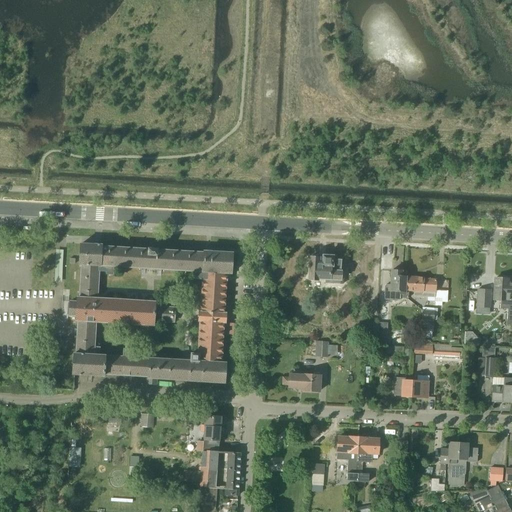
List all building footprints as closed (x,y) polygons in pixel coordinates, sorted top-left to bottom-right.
[(224,363),(221,363),(224,321),(224,316),(227,274),(230,274),(231,253),(203,251),(203,253),(100,246),(100,245),(80,244),(79,265),(80,265),(78,297),(77,297),(77,302),(70,302),(69,316),(76,317),(76,321),(77,321),(75,354),(74,354),(73,375),(74,375),(103,377),(103,374),(148,377),(147,384),(155,384),(155,379),(188,381),(187,381),(223,383),(224,363)] [(61,282),(62,250),(55,249),(54,282),(61,282)] [(309,258),(308,279),(317,280),(325,280),(325,282),(343,284),(343,277),(340,277),(340,270),(341,260),(332,259),(332,257),(322,256),(322,259),(318,258),(316,256),(312,256),(310,258),(309,258)] [(408,291),(405,291),(405,281),(408,282),(408,278),(406,277),(406,272),(390,271),(389,286),(389,299),(400,299),(400,298),(408,298),(408,291)] [(405,281),(405,291),(408,291),(413,291),(413,296),(428,297),(427,301),(434,301),(447,302),(447,291),(435,290),(435,280),(423,279),(423,278),(408,278),(408,282),(405,281)] [(494,298),(494,300),(496,301),(501,301),(500,308),(508,309),(506,325),(511,325),(511,283),(507,283),(507,279),(495,278),(494,288),(494,298)] [(479,289),(478,307),(490,308),(492,308),(496,308),(496,301),(494,300),(494,298),(490,298),(491,290),(479,289)] [(437,308),(422,307),(421,319),(436,320),(437,308)] [(433,321),(420,320),(419,332),(433,333),(433,321)] [(377,333),(377,323),(365,322),(365,332),(377,333)] [(377,333),(377,343),(387,344),(387,334),(387,323),(377,323),(377,333)] [(474,332),(464,331),(464,346),(480,347),(481,337),(476,337),(474,334),(474,332)] [(315,341),(314,357),(327,357),(328,342),(315,341)] [(413,353),(431,355),(432,344),(414,342),(413,353)] [(433,355),(459,356),(460,349),(455,349),(455,348),(451,347),(451,345),(434,344),(433,355)] [(404,347),(386,346),(385,354),(403,355),(404,347)] [(494,376),(496,358),(494,358),(495,348),(482,347),(481,358),(480,358),(478,375),(494,376)] [(319,392),(320,376),(302,375),(302,373),(298,373),(298,370),(294,370),(293,376),(289,375),(289,379),(283,378),(283,384),(288,384),(288,387),(297,388),(301,389),(301,390),(319,392)] [(410,397),(427,398),(428,376),(417,375),(417,381),(414,381),(414,379),(411,379),(410,397)] [(411,379),(395,378),(394,386),(394,396),(410,397),(411,379)] [(511,402),(511,387),(511,385),(511,378),(493,378),(491,401),(511,402)] [(141,414),(140,424),(140,426),(152,427),(154,415),(141,414)] [(197,417),(186,416),(186,425),(197,426),(197,417)] [(202,451),(218,453),(220,418),(205,417),(204,425),(201,425),(201,434),(204,434),(202,451)] [(355,474),(358,438),(349,437),(349,438),(337,437),(336,457),(336,460),(347,460),(346,481),(355,482),(357,482),(358,474),(355,474)] [(355,482),(355,488),(364,489),(364,482),(368,483),(368,475),(361,474),(362,463),(370,463),(370,454),(377,454),(378,439),(366,439),(366,438),(358,438),(355,474),(358,474),(357,482),(355,482)] [(459,444),(449,443),(449,450),(441,450),(440,460),(440,471),(445,471),(446,463),(448,463),(448,474),(449,474),(449,485),(457,485),(459,444)] [(457,485),(464,486),(465,474),(466,462),(476,462),(477,448),(467,448),(467,444),(459,444),(457,485)] [(201,474),(204,474),(204,470),(206,470),(206,467),(216,468),(218,453),(202,451),(201,471),(184,470),(183,481),(200,483),(201,474)] [(239,470),(240,454),(223,453),(221,453),(218,453),(216,468),(239,470)] [(322,485),(323,465),(312,464),(311,484),(322,485)] [(215,487),(216,479),(216,468),(206,467),(206,470),(204,470),(204,474),(201,474),(200,483),(197,511),(214,511),(217,488),(215,487)] [(490,481),(490,485),(495,486),(496,481),(502,481),(503,468),(490,467),(489,481),(490,481)] [(216,479),(225,480),(225,483),(238,484),(239,470),(216,468),(216,479)] [(430,491),(444,491),(444,484),(438,484),(438,479),(431,478),(430,491)] [(217,488),(219,488),(225,488),(224,495),(237,496),(238,484),(225,483),(225,480),(216,479),(215,487),(217,488)] [(488,493),(497,511),(509,511),(500,494),(498,495),(495,489),(488,493)] [(497,511),(488,493),(487,491),(470,497),(478,511),(497,511)]
